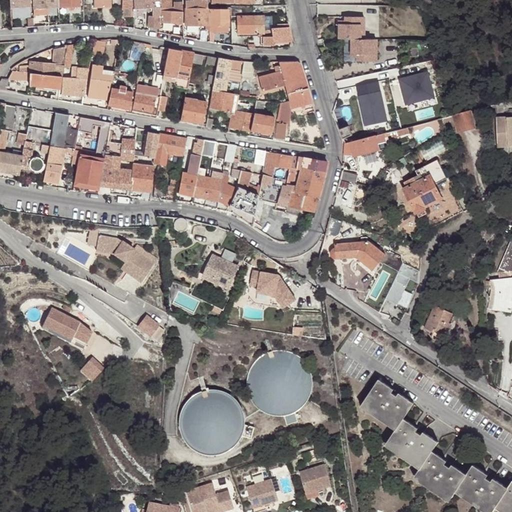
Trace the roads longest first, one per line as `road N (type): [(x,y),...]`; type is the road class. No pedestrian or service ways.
road 1 (residential): [(0,188),(187,211),(233,222),(284,252),(318,227),(337,157)]
road 2 (residential): [(0,95),(337,157)]
road 3 (residential): [(301,263),(320,286),(511,412)]
road 4 (residential): [(77,30),(242,54),(311,53)]
road 5 (residential): [(511,453),(350,346)]
road 6 (unknown): [(402,340),(435,239),(494,204)]
